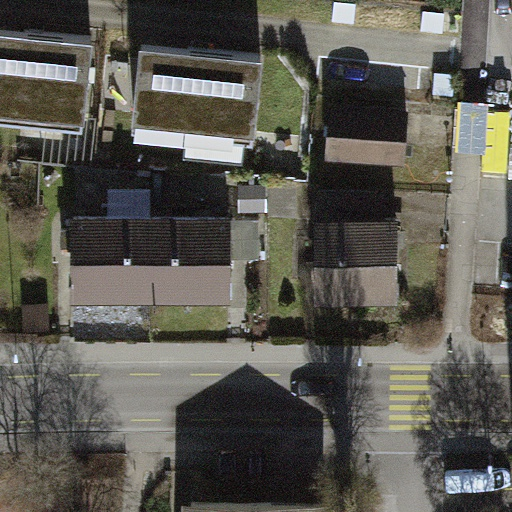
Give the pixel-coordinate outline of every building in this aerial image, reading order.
[(128,121),(135,44),(20,33),(13,110),(128,121)] [(304,63),(186,51),(179,121),(297,133),(304,63)] [(404,110),(332,105),(328,150),(401,156),(404,110)] [(397,209),(320,208),(318,288),(396,289),(397,209)] [(284,213),(186,215),(188,307),(286,305),(284,213)] [(186,215),(81,218),(83,310),(188,307),(186,215)]
